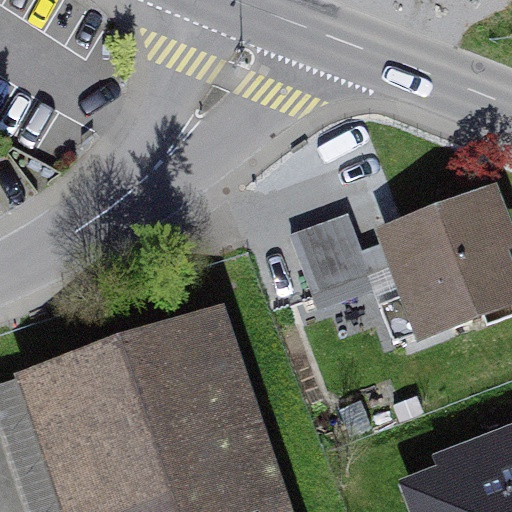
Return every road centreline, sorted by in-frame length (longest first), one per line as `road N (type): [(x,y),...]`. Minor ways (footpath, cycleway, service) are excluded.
road 1 (residential): [(0,272),(130,190),(231,74),(262,16)]
road 2 (secondary): [(262,16),(511,107)]
